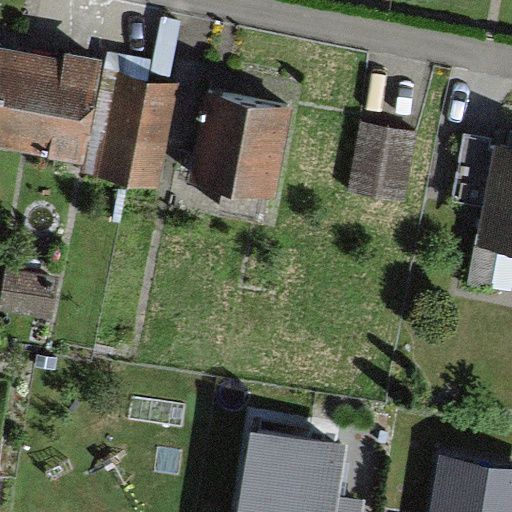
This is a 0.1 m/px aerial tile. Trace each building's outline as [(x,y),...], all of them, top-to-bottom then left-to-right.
[(0,30),(0,132),(70,147),(90,49),(0,30)] [(115,60),(97,173),(147,181),(165,68),(115,60)] [(204,80),(190,166),(220,171),(215,203),(259,210),(279,92),(204,80)] [(356,116),(344,190),(396,198),(408,125),(356,116)] [(477,251),(511,256),(511,133),(463,126),(451,194),(486,200),(477,251)] [(44,294),(47,262),(6,257),(2,290),(44,294)] [(328,511),(338,453),(255,439),(243,511),(328,511)] [(511,511),(511,474),(442,464),(434,511),(511,511)]
